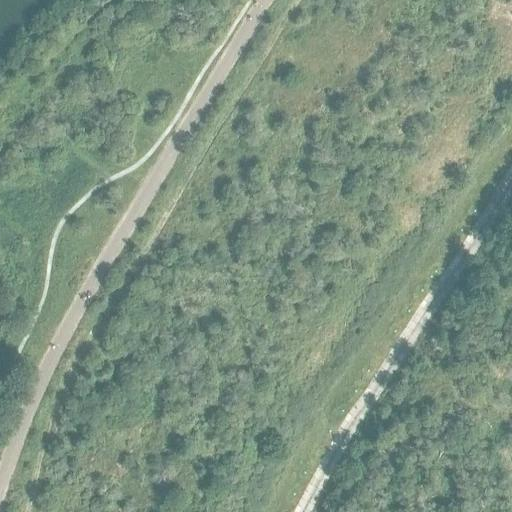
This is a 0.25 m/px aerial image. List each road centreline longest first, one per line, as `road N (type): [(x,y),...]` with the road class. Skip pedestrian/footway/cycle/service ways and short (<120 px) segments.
road 1 (unknown): [(26,511),(62,392),(89,339),(298,0)]
road 2 (track): [(314,511),(333,459),(511,189)]
